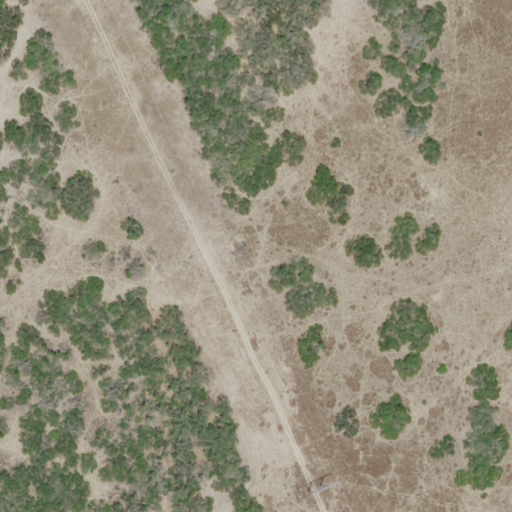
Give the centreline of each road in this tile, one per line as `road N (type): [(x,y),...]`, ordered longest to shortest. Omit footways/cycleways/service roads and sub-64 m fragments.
road 1 (residential): [(321,0),(269,315),(269,435),(286,511)]
road 2 (residential): [(269,315),(135,277),(92,214),(15,0)]
